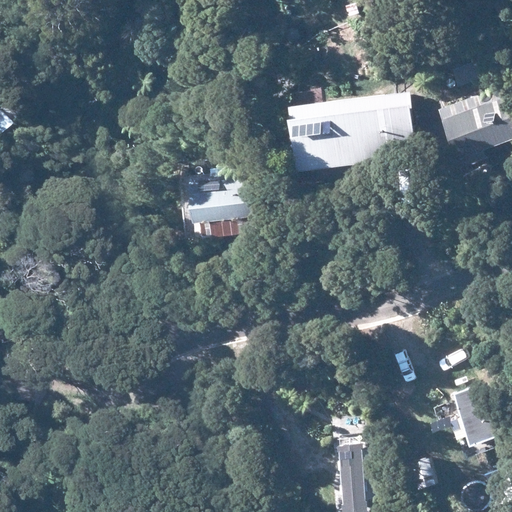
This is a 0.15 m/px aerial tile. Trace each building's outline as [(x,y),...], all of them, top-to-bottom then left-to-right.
[(444,104),(469,169),(491,160),(488,152),(511,142),(511,99),(505,81),(444,104)] [(299,174),(384,137),(362,86),(347,92),(351,100),(280,131),(299,174)] [(0,124),(15,113),(5,100),(0,103),(0,124)] [(192,168),(196,216),(257,213),(253,165),(192,168)] [(455,389),(476,451),(501,443),(480,380),(455,389)] [(338,424),(347,511),(361,511),(381,510),(371,421),(338,424)] [(485,472),(472,481),(488,505),(501,496),(485,472)]
